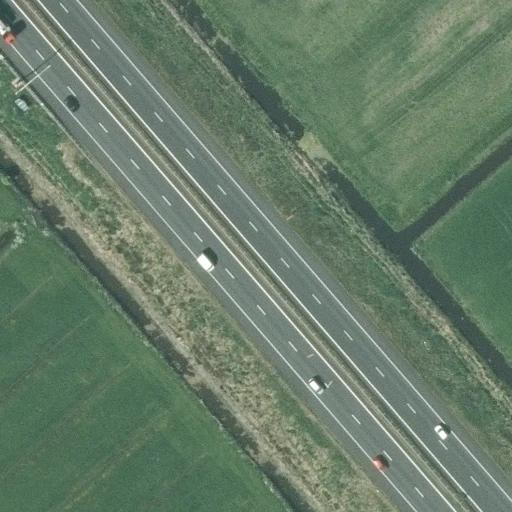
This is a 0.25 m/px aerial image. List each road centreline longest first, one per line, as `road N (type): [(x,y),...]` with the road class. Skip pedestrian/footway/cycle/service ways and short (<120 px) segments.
road 1 (motorway): [(495,511),(52,0)]
road 2 (motorway): [(0,14),(431,511)]
